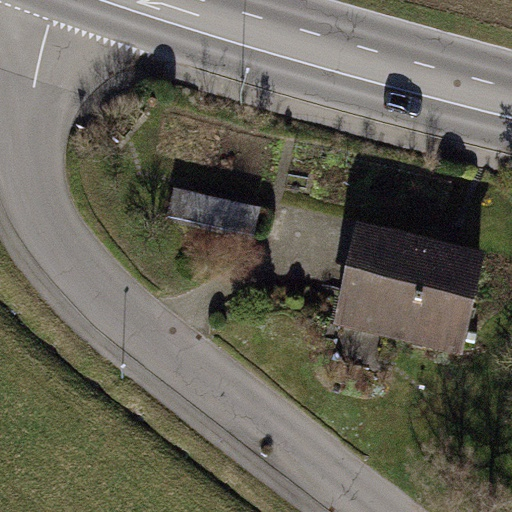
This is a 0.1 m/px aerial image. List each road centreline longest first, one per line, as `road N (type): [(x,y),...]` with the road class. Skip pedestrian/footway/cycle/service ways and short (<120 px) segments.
road 1 (residential): [(44,0),(27,70),(29,177),(49,226),(86,279),(379,511)]
road 2 (tertiary): [(511,99),(379,68),(159,0)]
